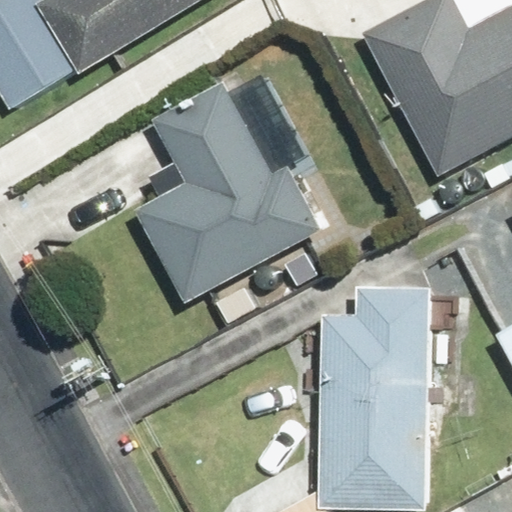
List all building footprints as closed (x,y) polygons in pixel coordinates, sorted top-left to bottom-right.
[(8,0),(1,0),(0,1),(0,68),(29,111),(67,85),(8,0)] [(62,0),(53,6),(97,75),(216,0),(62,0)] [(447,0),(368,46),(451,187),(511,151),(511,2),(488,16),(478,0),(447,0)] [(150,215),(206,302),(343,228),(305,158),(322,149),(290,91),(253,111),(240,88),(169,126),(190,165),(163,179),(176,202),(150,215)] [(296,511),(345,511),(347,511),(442,511),(448,290),(373,288),(372,314),(337,313),(332,491),(296,511)]
